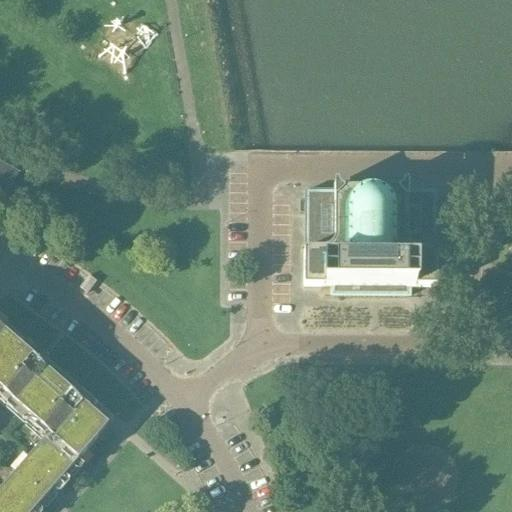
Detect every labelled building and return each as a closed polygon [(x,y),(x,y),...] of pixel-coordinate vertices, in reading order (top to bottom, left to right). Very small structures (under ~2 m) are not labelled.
[(0,204),(18,174),(0,163),(0,204)] [(436,250),(437,215),(437,193),(304,193),(304,249),(303,250),(302,251),(301,251),(301,252),(301,253),(301,254),(302,254),(310,254),(310,265),(307,265),(306,265),(305,266),(304,266),(304,267),(304,268),(304,290),(320,290),(320,291),(333,291),(333,295),(333,299),(407,300),(407,291),(420,291),(420,290),(421,290),(422,285),(427,285),(433,285),(434,290),(436,290),(436,269),(436,267),(435,266),(434,265),(433,265),(430,265),(430,255),(438,255),(439,255),(439,254),(439,253),(438,252),(437,251),(436,250)] [(87,278),(79,289),(87,295),(95,283),(87,278)] [(108,429),(0,334),(0,396),(48,439),(77,464),(108,429)] [(34,511),(77,464),(48,439),(44,444),(43,443),(42,444),(0,492),(0,511),(34,511)]
